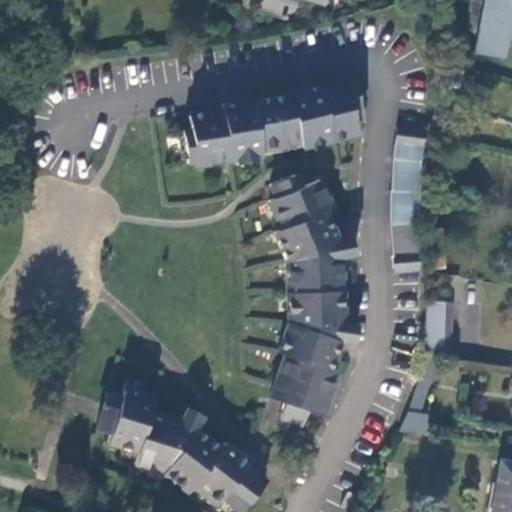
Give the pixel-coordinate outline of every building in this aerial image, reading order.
[(262,0),(259,11),(284,18),(286,14),(288,15),(292,11),(296,0),(306,0),(323,5),(324,0),(262,0)] [(511,13),(511,0),(486,0),(485,10),(483,10),(475,50),(500,55),(506,25),(511,13)] [(464,92),(466,82),(440,77),(438,86),(452,89),(464,92)] [(219,109),(185,115),(187,129),(176,131),(183,163),(190,163),(191,169),(257,155),(256,150),(296,143),(298,148),(355,134),(352,118),(358,117),(350,82),(319,91),(317,85),(266,98),(218,106),(219,109)] [(449,104),(452,89),(438,86),(435,102),(449,104)] [(440,138),(449,104),(435,102),(427,135),(440,138)] [(417,167),(422,133),(393,130),(390,158),(391,192),(388,193),(393,273),(421,271),(418,235),(416,197),(417,167)] [(446,166),(452,140),(442,138),(440,138),(434,163),(446,166)] [(269,397),(286,402),(308,409),(322,413),(336,367),(329,365),(338,334),(354,335),(355,319),(348,319),(348,305),(340,305),(341,265),(347,265),(349,249),(354,249),(354,233),(338,234),(326,204),(331,202),(318,173),(293,183),(288,171),(265,181),(271,196),(265,200),(277,226),(272,229),(285,256),(284,257),(286,319),(284,320),(276,349),(282,352),(269,397)] [(442,221),(424,223),(424,231),(442,230),(442,221)] [(424,231),(426,268),(445,267),(442,230),(424,231)] [(454,301),(429,301),(429,325),(429,354),(438,355),(456,358),(454,301)] [(431,379),(438,355),(429,354),(427,354),(420,375),(431,379)] [(427,389),(431,379),(420,375),(416,385),(427,389)] [(224,498),(239,511),(241,511),(267,480),(249,466),(254,461),(229,440),(224,446),(198,426),(207,413),(193,406),(187,420),(158,410),(163,397),(151,393),(154,384),(136,379),(129,397),(115,392),(102,429),(114,434),(112,441),(140,451),(138,459),(166,469),(190,489),(194,484),(218,504),(224,498)] [(416,385),(411,401),(422,404),(427,389),(416,385)] [(308,409),(286,402),(282,414),(304,421),(308,409)] [(424,435),(426,423),(427,414),(408,411),(399,431),(424,435)] [(424,435),(435,436),(436,425),(426,423),(424,435)] [(511,511),(511,462),(501,460),(490,511),(511,511)] [(352,509),(360,492),(348,487),(341,504),(352,509)]
